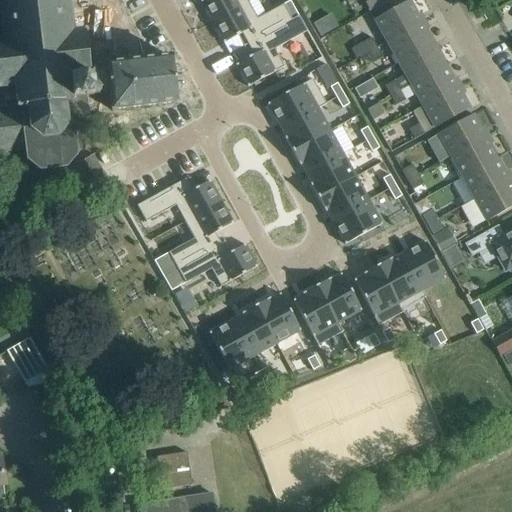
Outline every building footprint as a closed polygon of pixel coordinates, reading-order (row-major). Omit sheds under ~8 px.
[(20,108),(25,152),(26,162),(38,170),(68,166),(78,154),(76,137),(82,136),(89,128),(85,97),(109,94),(111,110),(177,102),(174,77),(171,57),(129,62),(129,57),(124,58),(124,57),(110,59),(106,60),(106,61),(96,63),(89,6),(71,8),(71,7),(69,7),(68,0),(0,0),(0,7),(3,35),(0,35),(0,87),(14,86),(17,108),(20,108)] [(203,0),(201,2),(212,23),(248,3),(246,0),(203,0)] [(388,0),(363,0),(370,11),(388,0)] [(387,42),(422,23),(409,1),(375,21),(387,42)] [(290,2),(283,5),(292,21),(298,17),(299,17),(290,2)] [(248,3),(212,23),(224,44),(242,34),(248,45),(292,21),(283,5),(258,20),(248,3)] [(254,56),(236,66),(248,88),(254,84),(255,86),(264,81),(263,79),(284,68),(274,50),(307,32),(299,17),(292,21),(248,45),(254,56)] [(422,23),(387,42),(399,64),(434,44),(422,23)] [(367,54),(377,48),(372,38),(361,44),(367,54)] [(207,40),(198,59),(213,65),(221,46),(207,40)] [(434,44),(399,64),(411,85),(446,66),(434,44)] [(383,58),(377,48),(367,54),(372,63),(383,58)] [(446,66),(411,85),(423,107),(458,88),(446,66)] [(359,97),(378,89),(373,79),(354,87),(359,97)] [(313,80),(267,105),(281,129),(326,104),(313,80)] [(390,96),(401,91),(396,81),(385,87),(390,96)] [(337,84),(329,88),(335,98),(343,94),(337,84)] [(0,87),(0,154),(25,152),(20,108),(17,108),(14,86),(0,87)] [(470,109),(458,88),(423,107),(435,129),(470,109)] [(401,91),(390,96),(396,106),(406,100),(401,91)] [(343,94),(335,98),(342,109),(349,105),(343,94)] [(326,104),(281,129),(286,138),(285,139),(292,153),(330,132),(318,109),(326,105),(326,104)] [(378,106),(368,111),(374,121),(384,116),(378,106)] [(450,156),(485,137),(473,115),(438,135),(450,156)] [(409,130),(415,140),(425,134),(420,124),(409,130)] [(368,126),(361,131),(367,141),(374,137),(368,126)] [(330,132),(292,153),(300,167),(301,166),(306,175),(343,155),(330,132)] [(374,137),(367,141),(373,152),(380,148),(374,137)] [(485,137),(450,156),(462,178),(497,159),(485,137)] [(343,155),(306,175),(311,184),(310,185),(318,199),(356,178),(343,155)] [(106,176),(95,159),(86,165),(97,182),(106,176)] [(497,159),(462,178),(474,200),(509,180),(497,159)] [(407,181),(418,175),(413,165),(402,171),(407,181)] [(389,175),(382,179),(388,190),(396,186),(389,175)] [(424,185),(418,175),(407,181),(413,191),(424,185)] [(356,178),(318,199),(326,213),(327,212),(332,221),(368,201),(356,178)] [(185,180),(137,206),(146,223),(176,206),(185,223),(222,203),(210,182),(192,192),(185,180)] [(511,207),(511,185),(509,180),(474,200),(486,222),(511,207)] [(396,186),(388,190),(394,201),(402,196),(396,186)] [(368,201),(332,221),(345,245),(382,225),(368,201)] [(194,239),(169,253),(177,269),(221,245),(215,234),(233,224),(222,203),(185,223),(194,239)] [(427,226),(438,220),(432,210),(422,216),(427,226)] [(438,220),(427,226),(433,235),(443,230),(438,220)] [(511,232),(503,237),(498,227),(466,245),(472,256),(491,246),(505,272),(508,270),(509,273),(511,271),(511,232)] [(159,228),(148,234),(152,241),(163,235),(159,228)] [(434,237),(441,251),(452,245),(444,231),(434,237)] [(425,242),(401,255),(425,299),(425,298),(422,292),(445,279),(425,242)] [(221,245),(177,269),(185,284),(211,270),(221,287),(242,276),(243,278),(252,273),(251,271),(257,267),(245,245),(227,255),(221,245)] [(455,247),(443,253),(451,268),(463,262),(455,247)] [(169,253),(154,261),(163,277),(167,275),(174,271),(177,269),(169,253)] [(391,259),(377,267),(403,313),(402,311),(425,299),(401,255),(392,260),(391,259)] [(364,276),(354,281),(379,327),(403,313),(377,267),(363,275),(364,276)] [(167,275),(163,277),(171,292),(185,284),(177,269),(174,271),(167,275)] [(330,279),(316,287),(342,333),(343,333),(338,324),(361,312),(341,275),(331,280),(330,279)] [(303,296),(293,301),(318,346),(342,333),(316,287),(302,295),(303,296)] [(270,299),(255,307),(276,345),(300,331),(280,295),(270,300),(270,299)] [(478,300),(471,304),(479,320),(487,315),(478,300)] [(242,316),(233,320),(253,357),(276,345),(255,307),(241,314),(242,316)] [(233,320),(209,334),(229,371),(253,357),(233,320)] [(478,320),(470,324),(476,335),(483,331),(478,320)] [(389,329),(382,333),(388,343),(395,339),(389,329)] [(441,331),(433,335),(439,346),(447,342),(441,331)] [(511,331),(493,342),(501,356),(511,349),(511,331)] [(374,335),(367,339),(373,349),(380,345),(374,335)] [(346,350),(339,355),(345,365),(352,361),(346,350)] [(315,356),(307,360),(313,371),(320,367),(315,356)] [(268,367),(261,371),(267,382),(274,378),(268,367)] [(261,371),(254,375),(260,386),(267,382),(261,371)] [(187,453),(176,455),(157,458),(161,490),(191,486),(187,453)] [(215,511),(213,494),(160,503),(140,506),(141,511),(215,511)]
